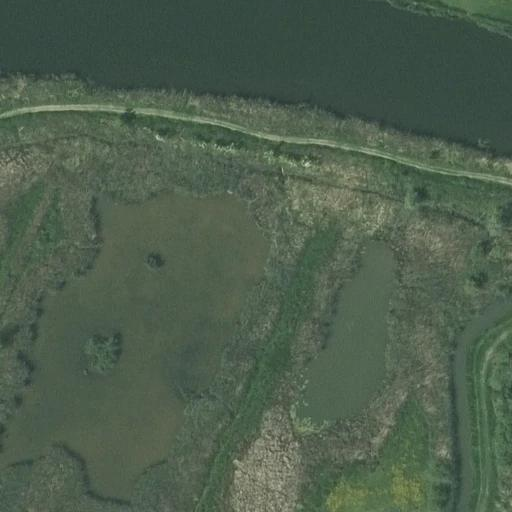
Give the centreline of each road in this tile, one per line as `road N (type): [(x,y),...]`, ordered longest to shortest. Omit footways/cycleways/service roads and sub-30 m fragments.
road 1 (track): [(0,105),(99,100),(284,127),(511,178)]
road 2 (track): [(511,336),(487,372),(493,476),(478,511)]
